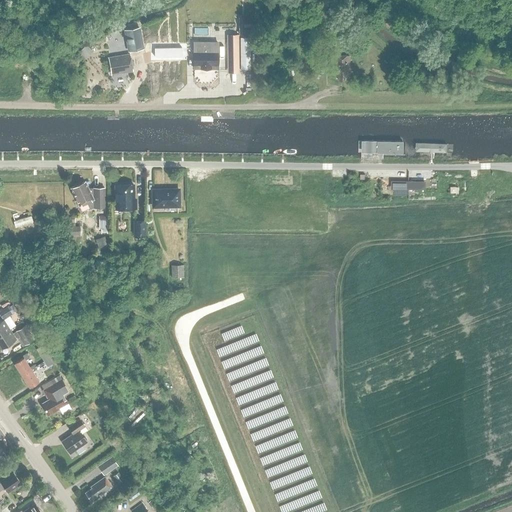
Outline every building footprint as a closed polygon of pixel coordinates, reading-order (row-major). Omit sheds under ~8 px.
[(238,0),(239,11),(248,11),(247,0),(238,0)] [(321,0),(318,4),(321,7),(324,3),(336,15),(341,10),(329,0),(321,0)] [(342,42),(342,38),(347,38),(347,34),(353,34),(354,20),(333,19),(331,41),(342,42)] [(139,27),(123,30),(127,52),(143,49),(139,27)] [(238,73),(237,35),(226,35),(226,73),(238,73)] [(193,63),(193,69),(219,70),(219,63),(216,63),(216,51),(216,43),(193,43),(193,51),(193,63)] [(86,45),(79,51),(86,58),(93,51),(86,45)] [(133,71),(130,54),(113,57),(114,60),(109,61),(111,72),(122,69),(123,73),(133,71)] [(351,77),(350,56),(336,56),(336,72),(339,72),(339,77),(351,77)] [(451,142),(411,143),(411,155),(451,154),(451,142)] [(401,144),(361,144),(361,156),(401,156),(401,144)] [(104,186),(87,186),(84,180),(70,187),(78,203),(88,199),(92,208),(95,207),(104,207),(104,186)] [(408,190),(409,182),(393,182),(393,190),(408,190)] [(424,191),(424,182),(409,182),(408,190),(424,191)] [(133,197),(133,183),(115,183),(116,207),(136,207),(136,197),(133,197)] [(153,205),(179,204),(178,188),(152,188),(153,205)] [(15,227),(33,221),(31,214),(12,220),(15,227)] [(145,235),(145,220),(133,221),(133,235),(135,235),(135,240),(142,240),(142,235),(145,235)] [(67,232),(67,252),(84,252),(84,232),(67,232)] [(45,233),(34,236),(36,246),(47,243),(45,233)] [(104,236),(95,239),(99,250),(108,247),(104,236)] [(183,265),(170,266),(171,277),(183,277),(183,265)] [(10,305),(0,311),(0,312),(3,319),(14,313),(10,305)] [(0,335),(9,330),(3,320),(0,321),(0,335)] [(9,330),(0,335),(0,348),(15,340),(14,338),(18,336),(23,345),(32,340),(24,326),(15,331),(15,332),(12,334),(9,330)] [(45,353),(40,356),(43,361),(48,358),(45,353)] [(27,355),(20,359),(14,363),(22,376),(31,371),(30,368),(25,361),(29,358),(27,355)] [(52,364),(48,358),(43,361),(46,367),(52,364)] [(31,371),(22,376),(29,386),(38,381),(32,372),(36,369),(34,366),(30,368),(31,371)] [(67,404),(61,393),(67,390),(61,380),(43,390),(48,400),(41,404),(47,416),(67,404)] [(61,440),(69,453),(87,442),(79,429),(84,426),(79,418),(67,427),(71,434),(61,440)] [(118,466),(111,457),(97,466),(103,476),(118,466)] [(1,482),(0,482),(0,489),(4,487),(8,492),(21,483),(14,472),(0,482),(1,482)] [(118,472),(113,476),(117,483),(123,479),(118,472)] [(111,488),(104,477),(90,487),(91,489),(85,493),(90,500),(98,494),(99,496),(111,488)] [(0,511),(11,511),(17,508),(13,503),(0,511)] [(21,511),(19,511),(40,511),(34,503),(21,511)] [(148,511),(141,503),(131,510),(132,511),(148,511)]
